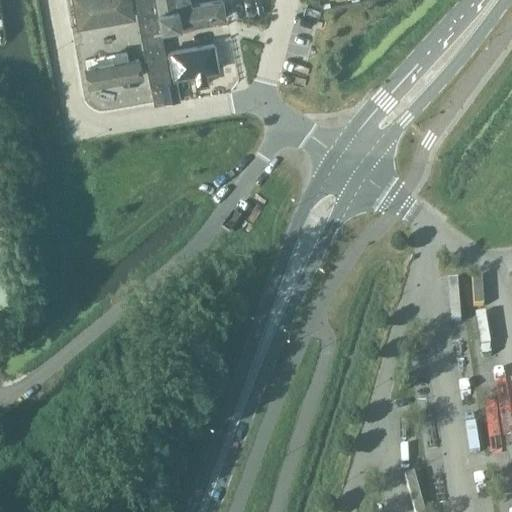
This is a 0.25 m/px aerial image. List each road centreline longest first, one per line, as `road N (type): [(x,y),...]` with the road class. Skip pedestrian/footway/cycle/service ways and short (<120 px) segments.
road 1 (unclassified): [(289,122),(196,245),(0,406)]
road 2 (tertiary): [(339,158),(296,223),(192,511)]
road 3 (tertiary): [(212,511),(279,338),(361,173)]
road 4 (residential): [(261,98),(105,124),(78,117),(52,0)]
road 5 (tertiary): [(361,173),(504,0)]
road 6 (tertiary): [(478,0),(339,158)]
